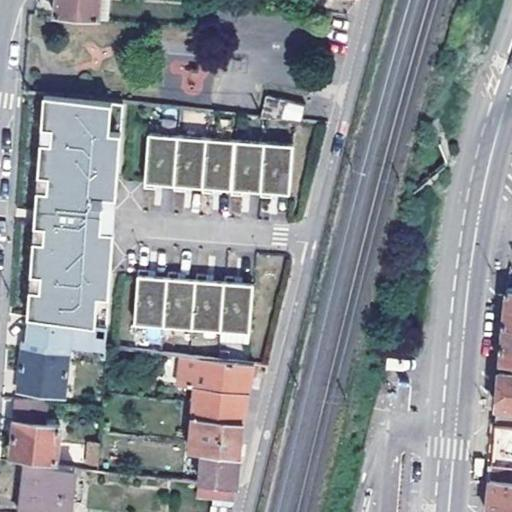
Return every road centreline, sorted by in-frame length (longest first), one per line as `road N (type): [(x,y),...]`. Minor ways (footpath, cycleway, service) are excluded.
road 1 (residential): [(247,511),(376,0)]
road 2 (secondary): [(511,64),(467,239),(441,511)]
